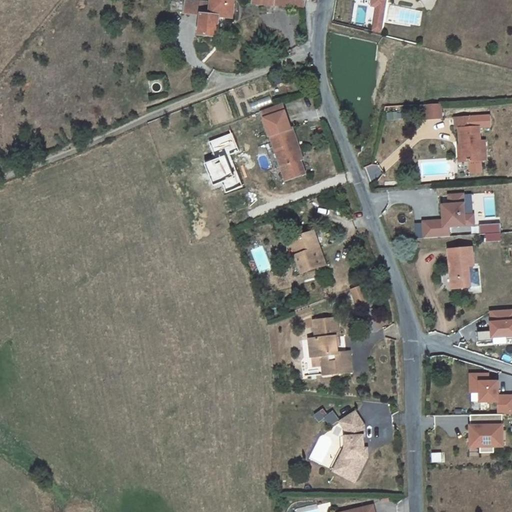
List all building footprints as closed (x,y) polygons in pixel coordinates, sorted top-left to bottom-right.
[(253,0),(253,3),(274,5),(274,0),(212,0),(210,15),(202,14),(200,35),(217,37),(219,17),(233,19),(235,0),(253,0)] [(274,0),(274,5),(296,8),(295,0),(274,0)] [(305,1),(305,0),(295,0),(296,8),(304,9),(305,1)] [(271,136),(286,181),(305,174),(299,156),(301,155),(292,129),(291,129),(282,103),(262,111),(271,136)] [(442,119),(441,104),(426,105),(427,119),(442,119)] [(460,145),(461,158),(469,157),(469,161),(481,160),(480,141),(479,127),(474,127),(474,116),(455,117),(456,129),(459,128),(460,145)] [(469,157),(461,158),(460,145),(458,145),(459,162),(469,161),(469,157)] [(449,236),(448,226),(473,225),(473,215),(464,215),(463,194),(448,195),(449,205),(442,205),(443,220),(423,222),(424,238),(449,236)] [(482,224),(483,242),(501,241),(500,223),(482,224)] [(301,255),(296,256),(302,273),(322,266),(316,250),(320,248),(314,232),(295,239),(301,255)] [(291,240),(296,256),(301,255),(295,239),(291,240)] [(326,265),(320,248),(316,250),(322,266),(326,265)] [(474,266),(472,248),(450,250),(453,289),(471,287),(469,266),(474,266)] [(352,289),(358,305),(368,301),(362,285),(352,289)] [(511,309),(491,311),(492,331),(478,332),(478,341),(493,341),(493,338),(506,337),(507,340),(511,339),(511,309)] [(350,352),(338,354),(337,346),(336,337),(339,337),(337,319),(314,321),(315,322),(317,339),(310,340),(312,357),(313,357),(322,356),(323,366),(324,365),(326,375),(352,372),(350,352)] [(314,367),(323,366),(322,356),(313,357),(314,367)] [(488,375),(470,375),(470,393),(479,393),(480,402),(498,402),(498,415),(502,415),(511,414),(511,396),(498,396),(498,382),(488,382),(488,375)] [(325,414),(329,425),(338,421),(334,411),(325,414)] [(365,426),(356,412),(342,422),(348,431),(348,437),(346,437),(347,447),(348,458),(342,469),(344,475),(350,479),(358,477),(368,457),(366,456),(365,448),(365,436),(366,436),(365,426)] [(471,415),(471,432),(474,432),(474,426),(481,426),(481,415),(471,415)] [(491,415),(481,415),(481,426),(474,426),(474,432),(471,432),(471,443),(480,443),(480,453),(494,453),(494,447),(503,447),(502,415),(498,415),(491,415)] [(334,471),(344,475),(342,469),(348,458),(347,447),(334,471)]
